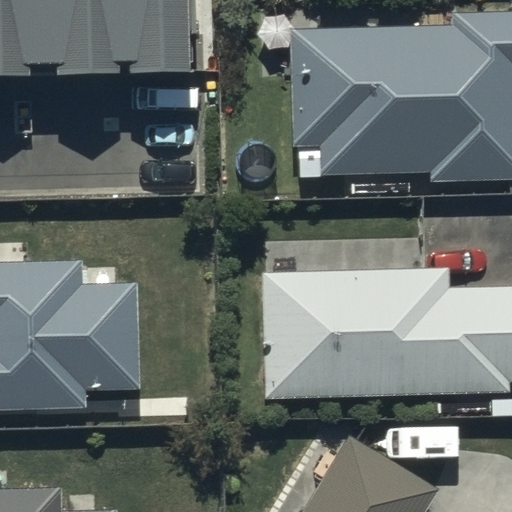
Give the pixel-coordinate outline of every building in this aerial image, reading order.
[(0,0),(0,75),(25,75),(25,65),(49,65),(50,78),(117,76),(117,65),(123,65),(123,75),(188,74),(187,37),(194,37),(193,0),(0,0)] [(449,39),(288,41),(289,156),(293,156),(293,189),(426,188),(426,192),(511,191),(511,22),(449,23),(449,39)] [(76,272),(0,274),(0,422),(79,420),(78,404),(137,402),(133,295),(76,297),(76,272)] [(259,284),(261,407),(501,403),(501,394),(511,394),(511,297),(441,299),(440,281),(259,284)] [(420,511),(429,499),(341,447),(302,511),(420,511)] [(53,511),(54,499),(0,499),(0,511),(53,511)]
